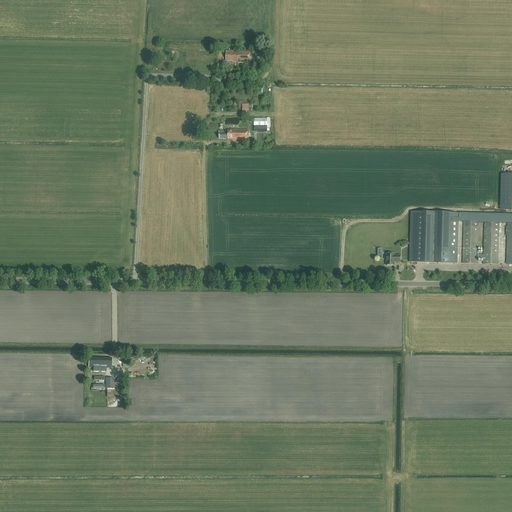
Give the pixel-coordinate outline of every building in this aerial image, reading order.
[(226,62),(238,62),(238,61),(250,61),(250,52),(235,51),(235,53),(233,53),(233,51),(226,51),(226,62)] [(267,119),(254,119),(254,132),(267,132),(267,119)] [(234,140),(234,141),(249,140),(249,130),(228,130),(228,131),(219,131),(219,139),(228,139),(228,140),(234,140)] [(411,212),(410,262),(430,263),(441,263),(457,263),(458,222),(464,222),(479,222),(485,223),(499,223),(508,223),(511,223),(511,214),(460,213),(459,218),(458,218),(458,213),(411,212)] [(477,264),(479,222),(464,222),(463,264),(477,264)] [(485,223),(483,264),(498,265),(499,223),(485,223)] [(400,262),(400,256),(394,256),(394,254),(387,254),(386,265),(394,266),(394,262),(400,262)] [(89,358),(89,367),(112,367),(112,358),(89,358)] [(106,388),(114,388),(114,378),(105,378),(106,388)]
